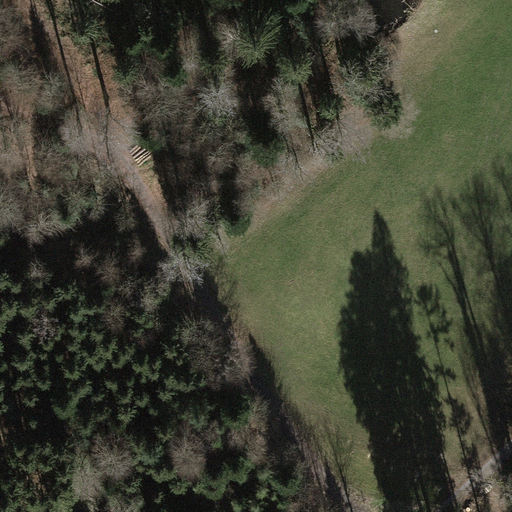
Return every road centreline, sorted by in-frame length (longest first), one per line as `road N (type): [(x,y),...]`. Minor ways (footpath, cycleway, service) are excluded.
road 1 (track): [(351,511),(333,495),(116,142),(0,99)]
road 2 (track): [(21,0),(116,142)]
